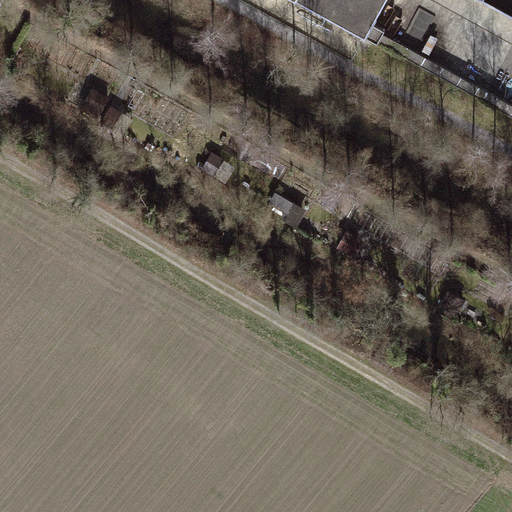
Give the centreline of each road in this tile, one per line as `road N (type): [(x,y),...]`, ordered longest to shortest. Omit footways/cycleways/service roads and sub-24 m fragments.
road 1 (track): [(0,158),(511,455)]
road 2 (track): [(8,0),(511,274)]
